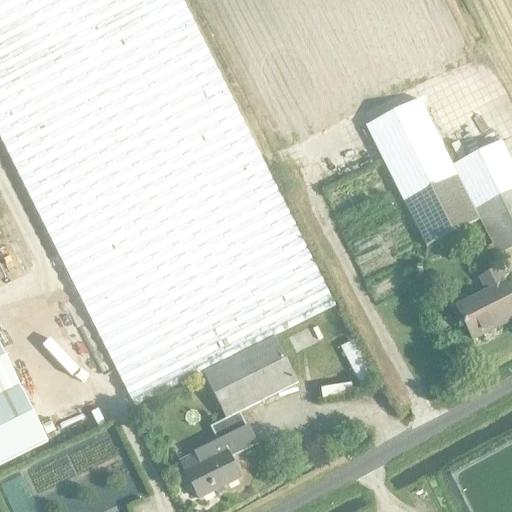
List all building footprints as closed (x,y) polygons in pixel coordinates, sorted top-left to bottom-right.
[(203,373),(274,338),(335,307),(181,0),(0,0),(0,138),(134,407),(203,373)] [(426,247),(479,220),(511,203),(511,163),(501,142),(452,166),(419,100),(365,127),(426,247)] [(511,248),(511,203),(479,220),(492,245),(483,250),(487,259),(497,254),(497,256),(511,248)] [(511,319),(511,299),(497,269),(480,278),(487,292),(456,307),(457,308),(462,306),(468,319),(463,321),(472,339),(511,319)] [(225,419),(239,413),(297,384),(274,338),(203,373),(225,419)] [(368,375),(368,374),(367,369),(366,363),(363,358),(359,353),(354,348),(348,345),(337,342),(332,343),(325,344),(318,348),(314,351),(309,356),(306,361),(304,367),(304,373),(304,379),(306,386),(309,391),(313,397),(317,401),(323,404),(327,405),(335,406),(341,406),(349,404),(354,401),(359,397),(362,393),(365,387),(367,381),(368,375)] [(0,465),(47,442),(0,346),(0,465)] [(225,419),(220,422),(210,427),(218,443),(180,461),(191,483),(190,487),(190,490),(192,493),(194,495),(197,497),(199,499),(240,479),(229,457),(255,444),(239,413),(225,419)] [(16,511),(39,511),(35,501),(15,509),(16,511)]
